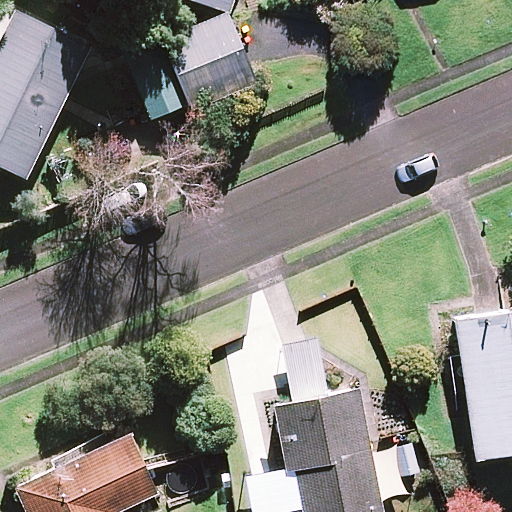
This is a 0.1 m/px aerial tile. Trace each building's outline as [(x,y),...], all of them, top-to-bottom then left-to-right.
[(192,0),(227,11),(230,0),(192,0)] [(85,47),(15,11),(0,40),(0,155),(24,167),(85,47)] [(247,64),(228,12),(165,35),(184,87),(247,64)] [(450,295),(473,442),(505,437),(507,447),(511,445),(511,321),(506,286),(450,295)] [(325,371),(315,320),(277,327),(286,376),(271,378),(286,454),(291,453),(301,511),(379,511),(352,366),(325,371)] [(153,478),(127,415),(11,464),(31,511),(116,511),(110,496),(153,478)]
